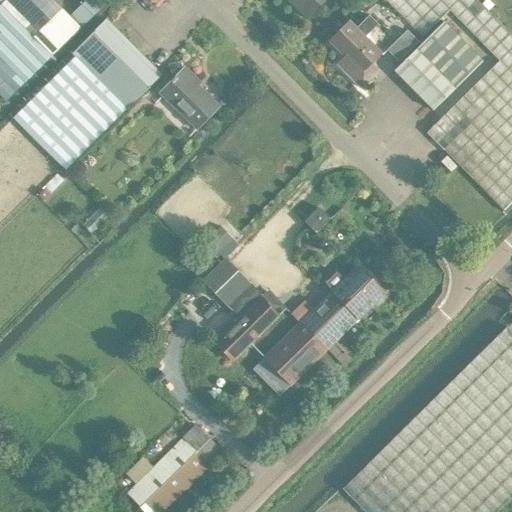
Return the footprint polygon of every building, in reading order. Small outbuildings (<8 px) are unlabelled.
[(0,0),(0,97),(5,102),(52,56),(50,54),(78,27),(51,0),(0,0)] [(100,0),(85,0),(69,16),(80,28),(105,4),(100,0)] [(286,0),(305,19),(324,0),(286,0)] [(511,38),(473,0),(385,0),(411,26),(422,37),(449,10),(499,61),(426,133),(444,151),(503,211),(511,202),(511,38)] [(377,70),(370,63),(380,53),(364,37),(376,24),(368,15),(355,28),(348,21),(328,42),(350,63),(343,71),(360,88),(377,70)] [(105,19),(71,53),(74,57),(126,108),(160,74),(105,19)] [(393,71),(432,110),(482,61),(442,21),(425,39),(393,71)] [(386,50),(397,61),(417,42),(406,30),(386,50)] [(22,109),(13,118),(57,161),(66,171),(100,135),(126,108),(74,57),(22,109)] [(195,129),(218,106),(196,85),(199,82),(182,66),(157,92),(195,129)] [(304,222),(314,233),(329,219),(318,208),(304,222)] [(194,252),(206,264),(233,239),(220,226),(194,252)] [(329,294),(355,321),(383,293),(357,267),(329,294)] [(238,319),(215,342),(232,360),(279,315),(248,283),(225,306),(238,319)] [(326,349),(355,321),(329,294),(300,323),(326,349)] [(326,349),(300,323),(264,359),(290,385),(326,349)] [(364,511),(496,511),(511,497),(511,331),(508,327),(343,490),(364,511)] [(194,426),(125,494),(143,511),(160,511),(221,453),(194,426)]
